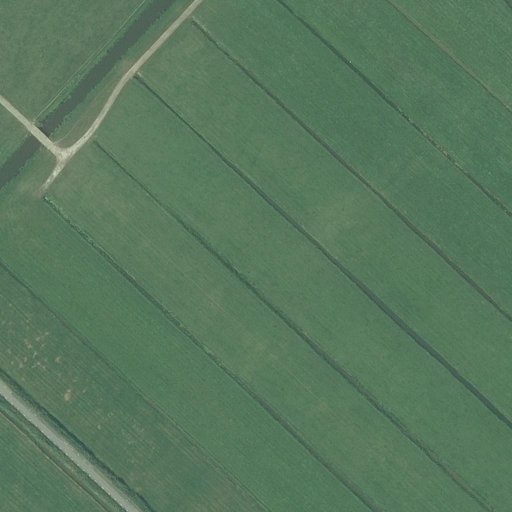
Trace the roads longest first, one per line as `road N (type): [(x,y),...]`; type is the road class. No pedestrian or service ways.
road 1 (track): [(197,0),(125,76),(31,203)]
road 2 (unclassified): [(131,511),(0,391)]
